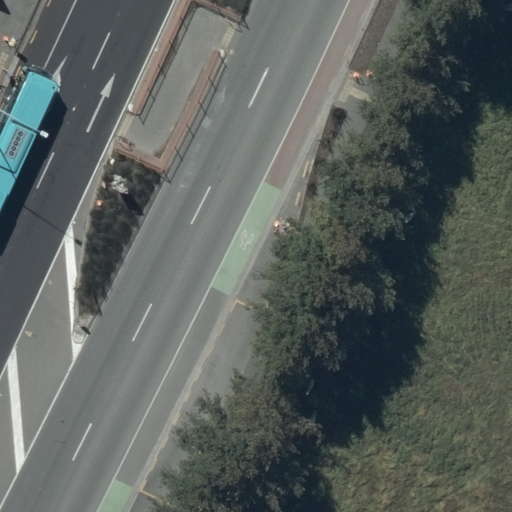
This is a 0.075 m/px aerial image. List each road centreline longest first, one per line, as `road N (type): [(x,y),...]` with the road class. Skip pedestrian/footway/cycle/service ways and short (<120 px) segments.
road 1 (primary): [(301,0),(39,511)]
road 2 (primary): [(0,267),(124,0)]
